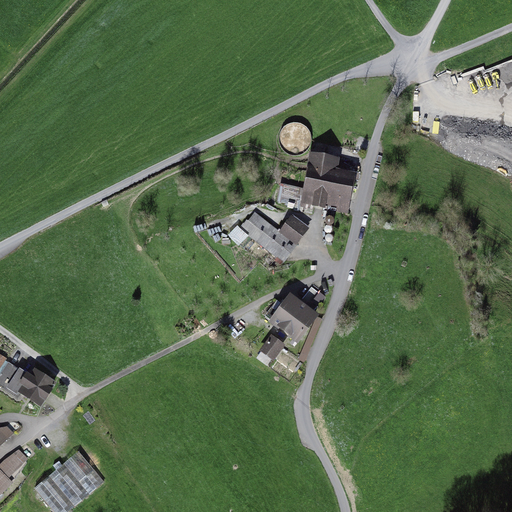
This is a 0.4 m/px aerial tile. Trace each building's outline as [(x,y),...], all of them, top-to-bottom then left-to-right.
[(338,161),(308,156),(301,205),(346,211),(351,176),(336,174),(338,161)] [(294,187),(275,185),(273,204),(292,206),(294,187)] [(278,233),(255,213),(241,230),(280,263),(294,246),(278,233)] [(290,218),(278,233),(294,246),(306,231),(290,218)] [(317,318),(291,299),(272,323),(298,343),(317,318)] [(276,339),(266,332),(254,350),(265,357),(276,339)] [(296,359),(282,347),(274,357),(289,369),(296,359)] [(0,366),(2,368),(9,357),(0,350),(0,366)] [(13,385),(24,368),(12,360),(1,377),(13,385)] [(64,386),(28,362),(24,368),(13,385),(49,409),(64,386)] [(0,446),(14,433),(7,426),(0,427),(0,446)] [(5,459),(0,464),(0,468),(9,478),(28,459),(19,449),(5,459)] [(79,452),(65,463),(90,494),(104,482),(79,452)] [(65,463),(49,476),(75,506),(90,494),(65,463)] [(0,468),(0,496),(14,482),(9,478),(0,468)] [(67,511),(75,506),(49,476),(34,489),(53,511),(67,511)]
